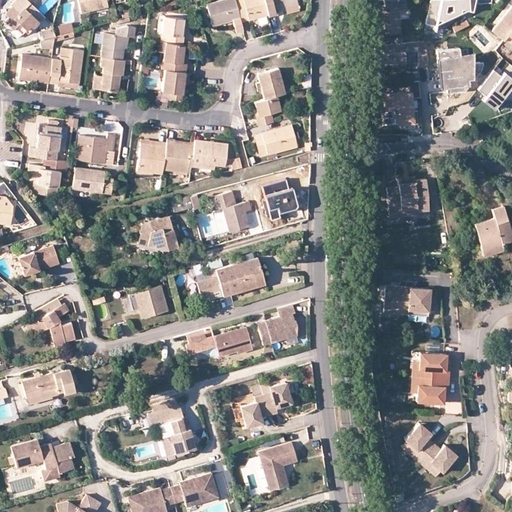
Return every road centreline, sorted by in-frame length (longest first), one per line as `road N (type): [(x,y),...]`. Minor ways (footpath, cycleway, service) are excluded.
road 1 (residential): [(323,31),(240,58),(225,110),(210,123),(3,97)]
road 2 (secondary): [(348,152),(345,331),(367,511)]
road 3 (residential): [(323,31),(318,286)]
road 4 (residential): [(511,309),(493,318),(484,336),(488,469),(475,485),(421,511)]
road 5 (residential): [(91,350),(318,286)]
road 6 (residential): [(318,286),(342,511)]
road 7 (residential): [(348,152),(446,144),(511,175)]
road 8 (secondary): [(350,0),(348,152)]
